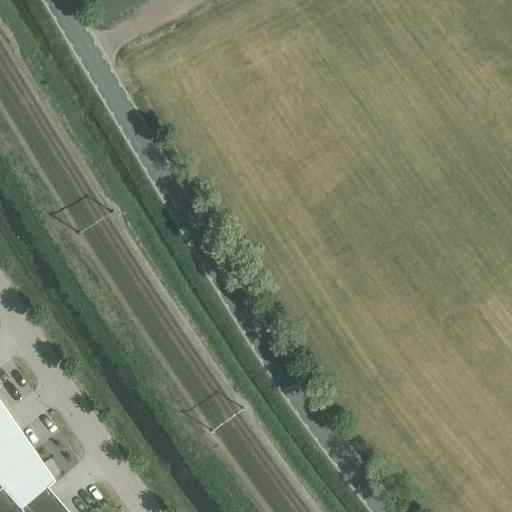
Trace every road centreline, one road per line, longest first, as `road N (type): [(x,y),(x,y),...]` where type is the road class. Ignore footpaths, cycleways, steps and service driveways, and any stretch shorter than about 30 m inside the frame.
road 1 (tertiary): [(384,511),(295,400),(55,0)]
road 2 (unclassified): [(144,511),(0,289)]
